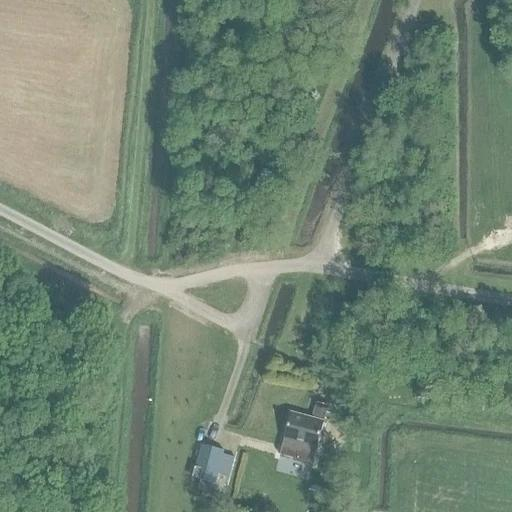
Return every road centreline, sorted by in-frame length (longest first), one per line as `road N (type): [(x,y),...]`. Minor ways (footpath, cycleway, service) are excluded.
road 1 (unclassified): [(0,211),(160,289),(255,268),(315,267)]
road 2 (unclassified): [(315,267),(415,0)]
road 3 (unclassified): [(315,267),(511,299)]
